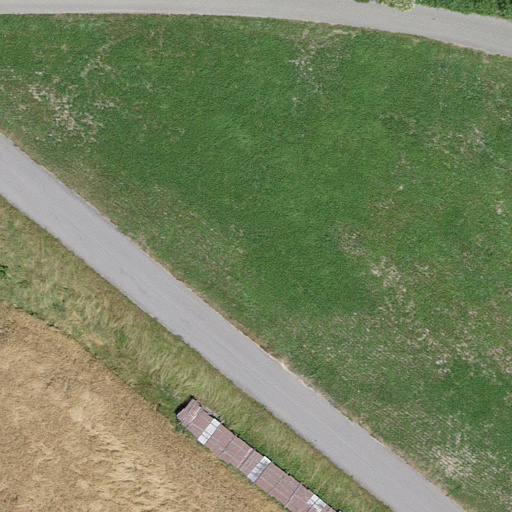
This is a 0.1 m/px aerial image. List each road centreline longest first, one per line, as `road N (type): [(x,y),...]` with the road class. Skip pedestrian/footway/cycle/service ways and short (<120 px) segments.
road 1 (residential): [(0,161),(430,511)]
road 2 (unclassified): [(511,40),(258,0)]
